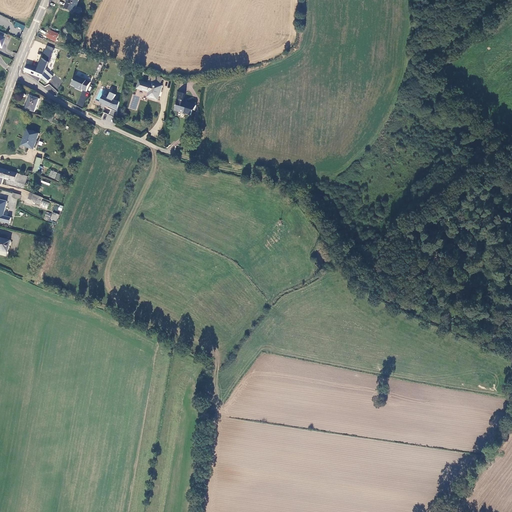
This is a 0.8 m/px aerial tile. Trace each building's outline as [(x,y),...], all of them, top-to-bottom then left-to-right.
[(68,0),(65,8),(75,12),(79,0),(68,0)] [(24,29),(25,25),(12,20),(10,23),(24,29)] [(47,37),(57,41),(60,34),(50,30),(47,37)] [(45,73),(55,48),(48,45),(39,69),(28,65),(25,71),(41,77),(48,84),(52,79),(45,73)] [(140,81),(138,88),(150,92),(149,97),(159,100),(164,86),(161,85),(163,78),(154,75),(151,84),(140,81)] [(93,83),(78,76),(74,85),(79,88),(78,89),(83,92),(84,90),(88,92),(93,83)] [(176,110),(191,116),(193,110),(196,111),(198,105),(184,101),(187,94),(179,91),(179,100),(176,110)] [(110,98),(105,96),(102,102),(111,106),(110,108),(114,110),(111,116),(119,119),(122,103),(118,102),(115,101),(118,95),(113,93),(110,98)] [(31,96),(27,110),(36,113),(40,99),(31,96)] [(57,113),(52,111),(51,115),(48,122),(53,123),(57,113)] [(34,150),(41,133),(28,129),(23,146),(34,150)] [(0,177),(7,180),(10,171),(0,167),(0,177)] [(29,177),(10,171),(7,180),(26,186),(29,177)] [(52,171),(50,177),(55,180),(58,173),(52,171)] [(44,198),(32,193),(29,199),(36,202),(41,204),(44,198)] [(0,221),(11,224),(13,218),(4,216),(8,202),(0,200),(0,221)] [(11,241),(0,237),(0,254),(7,257),(11,241)]
